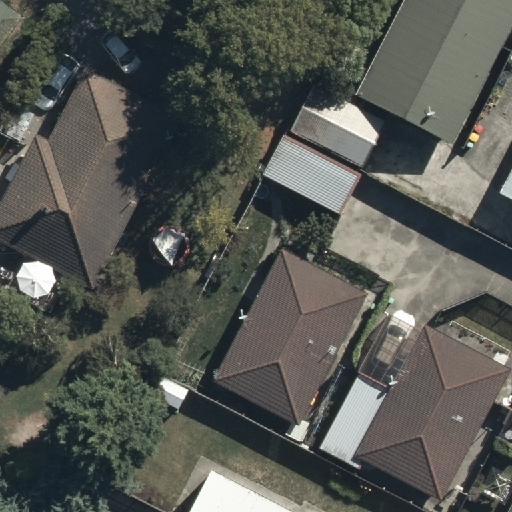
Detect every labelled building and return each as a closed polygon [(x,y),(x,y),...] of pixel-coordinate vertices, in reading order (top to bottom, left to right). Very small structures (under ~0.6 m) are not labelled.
[(0,0),(0,43),(26,8),(14,0),(0,0)] [(511,0),(401,0),(362,73),(453,122),(511,11),(511,0)] [(114,21),(97,52),(144,77),(161,46),(114,21)] [(32,129),(0,198),(0,225),(95,269),(171,104),(86,65),(52,138),(32,129)] [(359,154),(380,118),(313,79),(292,115),(359,154)] [(360,167),(285,128),(265,166),(340,204),(360,167)] [(511,149),(495,180),(511,189),(511,149)] [(291,420),(362,277),(282,238),(212,381),(291,420)] [(438,492),(507,361),(427,319),(357,450),(438,492)] [(385,384),(355,368),(318,438),(349,455),(385,384)] [(186,383),(166,372),(156,390),(177,401),(186,383)] [(332,511),(198,441),(160,511),(332,511)]
